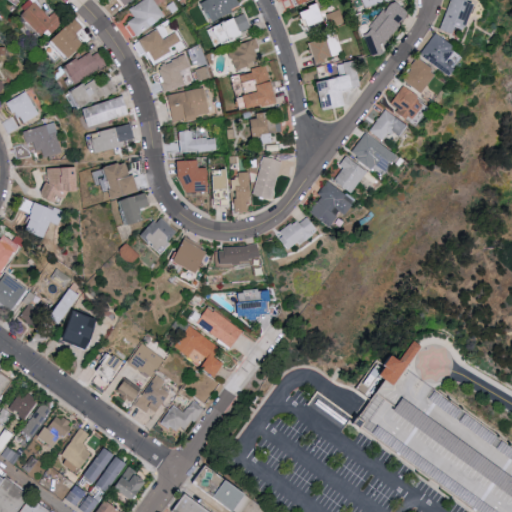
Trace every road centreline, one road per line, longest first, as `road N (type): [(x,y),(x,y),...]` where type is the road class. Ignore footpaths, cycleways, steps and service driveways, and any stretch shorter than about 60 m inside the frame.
road 1 (residential): [(159,165),(167,200),(209,234),(243,237),(273,226),(425,31),(436,0)]
road 2 (residential): [(0,340),(177,471)]
road 3 (residential): [(147,511),(266,344)]
road 4 (residential): [(74,0),(135,69),(159,165)]
road 5 (residential): [(267,0),(304,109),(311,184)]
